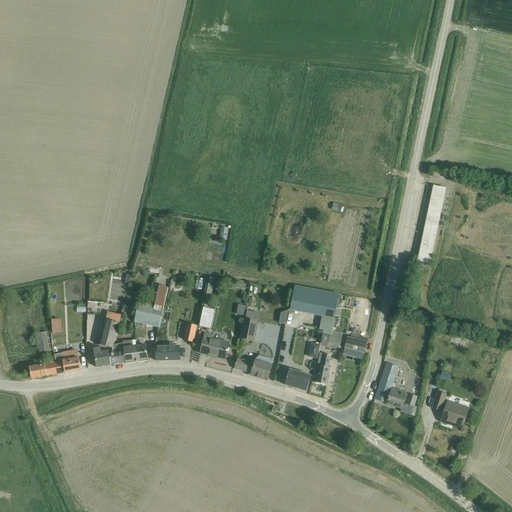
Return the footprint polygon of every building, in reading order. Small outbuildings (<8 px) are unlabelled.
[(433,186),(417,261),(430,264),(446,189),(433,186)] [(341,205),(335,204),(333,210),(340,212),(341,205)] [(223,227),(222,238),(230,238),(231,228),(223,227)] [(218,292),(218,277),(209,277),(209,292),(218,292)] [(135,317),(134,321),(144,323),(159,327),(165,306),(169,288),(159,286),(154,306),(139,303),(138,304),(136,313),(135,317)] [(336,308),(339,294),(295,286),(290,311),(321,317),(318,329),(321,330),(321,334),(323,334),(331,336),(332,331),(335,316),(336,308)] [(210,330),(214,311),(203,309),(199,328),(210,330)] [(282,313),(280,324),(286,325),(288,311),(282,313)] [(244,319),(240,339),(254,342),(258,322),(257,322),(259,314),(247,312),(245,319),(244,319)] [(99,345),(100,346),(111,348),(112,349),(114,345),(119,324),(112,322),(105,320),(99,345)] [(193,343),(197,327),(187,325),(183,341),(193,343)] [(360,352),(365,353),(368,342),(360,339),(361,336),(358,335),(359,330),(353,329),(352,332),(351,337),(348,336),(345,348),(360,352)] [(42,352),(56,351),(54,331),(40,333),(42,352)] [(323,334),(320,346),(339,350),(341,345),(342,341),(342,340),(343,333),(332,331),(331,336),(323,334)] [(212,337),(205,335),(200,355),(208,356),(208,355),(215,357),(215,358),(225,361),(229,344),(212,340),(212,337)] [(129,341),(122,342),(122,344),(122,345),(125,363),(135,362),(147,360),(146,345),(142,346),(136,347),(136,344),(135,341),(134,341),(129,341)] [(112,354),(109,355),(111,365),(119,364),(125,363),(122,345),(122,344),(121,344),(114,345),(112,349),(112,350),(112,354)] [(161,347),(156,347),(156,349),(156,361),(180,361),(180,349),(180,346),(175,347),(175,344),(170,344),(164,345),(164,347),(161,347)] [(93,349),(94,356),(96,368),(104,367),(111,365),(109,355),(112,354),(112,350),(110,350),(109,351),(108,351),(101,352),(100,348),(96,348),(93,349)] [(77,351),(54,355),(54,356),(55,361),(54,361),(57,375),(81,371),(78,358),(77,351)] [(318,366),(315,383),(326,385),(330,369),(328,369),(331,356),(320,354),(317,366),(318,366)] [(237,358),(234,369),(248,373),(251,374),(251,375),(267,380),(272,366),(271,366),(272,363),(271,360),(265,358),(259,356),(256,358),(256,361),(255,361),(254,364),(237,358)] [(40,369),(39,362),(15,365),(17,373),(40,369)] [(374,400),(387,404),(401,409),(402,406),(406,407),(407,404),(414,407),(417,398),(406,394),(407,393),(394,389),(401,368),(386,364),(374,400)] [(290,370),(285,386),(306,392),(311,377),(290,370)] [(447,382),(448,379),(449,374),(442,372),(441,376),(440,379),(447,382)] [(438,392),(432,408),(440,411),(446,395),(446,394),(438,392)] [(468,409),(448,402),(441,422),(462,429),(468,409)]
